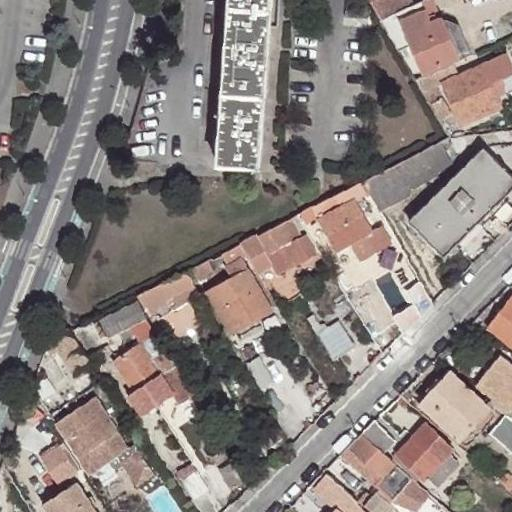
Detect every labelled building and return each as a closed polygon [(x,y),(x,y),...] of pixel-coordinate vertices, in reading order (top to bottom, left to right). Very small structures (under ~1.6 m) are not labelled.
[(219,168),(258,172),(270,0),(230,0),(227,48),(226,63),(222,118),(221,133),(219,168)] [(366,0),(379,21),(397,14),(421,3),(426,0),(366,0)] [(429,20),(437,16),(429,0),(426,0),(421,3),(429,20)] [(424,77),(437,71),(459,61),(440,16),(437,16),(429,20),(421,3),(397,14),(405,33),(424,77)] [(379,21),(390,40),(405,33),(397,14),(379,21)] [(440,16),(459,61),(470,56),(457,26),(440,16)] [(444,85),(461,124),(501,108),(497,97),(506,93),(502,83),(511,79),(511,69),(508,60),(444,85)] [(414,81),(420,92),(442,83),(437,71),(424,77),(414,81)] [(425,99),(433,114),(446,107),(438,92),(425,99)] [(436,144),(417,155),(431,178),(446,164),(436,144)] [(409,224),(444,258),(511,190),(511,178),(482,150),(409,224)] [(417,155),(390,167),(407,198),(431,178),(417,155)] [(390,167),(363,181),(381,211),(407,198),(390,167)] [(358,183),(312,207),(338,253),(351,246),(372,234),(358,206),(366,200),(358,183)] [(294,216),(255,236),(263,248),(267,254),(289,242),(300,261),(314,253),(305,236),(301,237),(294,225),(297,222),(294,216)] [(372,234),(351,246),(360,263),(391,247),(382,230),(372,234)] [(255,236),(240,244),(248,257),(263,248),(255,236)] [(267,254),(276,271),(278,273),(300,261),(289,242),(267,254)] [(220,252),(226,263),(233,277),(249,270),(243,258),(248,257),(240,244),(220,252)] [(248,257),(260,277),(276,271),(267,254),(263,248),(248,257)] [(206,259),(192,268),(196,279),(214,270),(212,268),(216,265),(212,257),(206,259)] [(185,270),(148,289),(158,310),(170,305),(167,301),(195,287),(185,270)] [(249,270),(233,277),(207,292),(232,333),(244,327),(268,313),(273,311),(249,270)] [(406,291),(421,318),(433,307),(421,284),(406,291)] [(173,311),(200,296),(195,287),(167,301),(170,305),(173,311)] [(511,347),(511,298),(488,329),(511,347)] [(102,317),(110,335),(121,330),(132,324),(145,317),(137,299),(102,317)] [(275,325),(268,313),(244,327),(250,339),(275,325)] [(104,338),(110,335),(102,317),(95,321),(104,338)] [(342,358),(356,348),(339,323),(319,336),(334,362),(342,358)] [(132,324),(121,330),(127,341),(137,335),(132,324)] [(96,369),(85,353),(71,329),(50,339),(50,349),(54,355),(61,351),(78,380),(96,369)] [(148,356),(162,347),(155,335),(140,345),(148,356)] [(135,393),(175,367),(162,347),(148,356),(140,345),(115,362),(134,391),(135,393)] [(96,369),(98,371),(110,360),(103,351),(99,354),(95,347),(85,353),(96,369)] [(359,354),(356,348),(342,358),(345,365),(359,354)] [(501,392),(511,380),(511,367),(503,358),(484,378),(501,392)] [(194,399),(175,367),(135,393),(134,391),(129,394),(144,416),(174,397),(179,406),(194,399)] [(459,442),(488,412),(450,376),(422,406),(459,442)] [(491,403),(501,392),(484,378),(475,387),(491,403)] [(511,422),(511,380),(501,392),(491,403),(506,418),(511,422)] [(95,398),(57,422),(75,450),(78,454),(89,447),(91,451),(104,443),(115,460),(128,451),(95,398)] [(493,416),(488,412),(459,442),(465,447),(476,440),(488,427),(493,416)] [(489,438),(511,457),(511,422),(506,418),(489,438)] [(386,432),(375,422),(362,434),(374,444),(386,432)] [(429,480),(451,456),(456,451),(428,425),(397,459),(422,483),(425,480),(428,482),(429,480)] [(397,443),(386,432),(374,444),(387,455),(397,443)] [(384,479),(397,465),(387,455),(374,444),(362,434),(349,447),(384,479)] [(395,504),(416,482),(397,465),(384,479),(349,447),(342,455),(395,504)] [(82,471),(86,468),(78,454),(75,450),(71,454),(82,471)] [(232,464),(235,462),(230,453),(215,462),(231,488),(243,482),(232,464)] [(82,471),(71,454),(53,465),(64,482),(82,471)] [(460,466),(451,456),(429,480),(438,490),(460,466)] [(176,477),(194,504),(208,495),(190,468),(176,477)] [(363,511),(358,507),(361,504),(331,476),(318,490),(341,511),(363,511)] [(50,511),(93,511),(76,484),(45,503),(50,511)] [(371,511),(391,511),(394,510),(376,494),(364,506),(371,511)]
